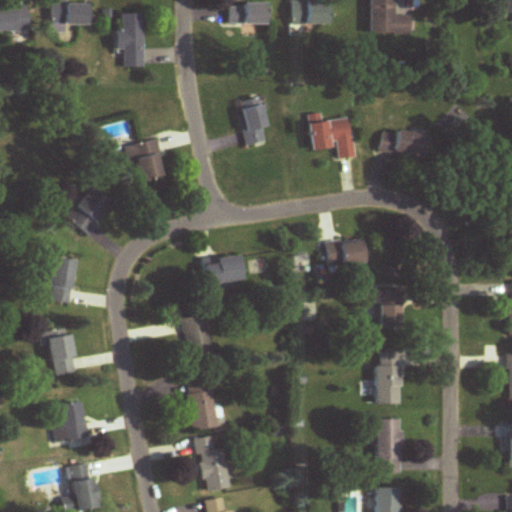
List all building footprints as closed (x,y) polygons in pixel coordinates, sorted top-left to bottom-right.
[(328,0),(289,0),(289,26),(328,26),(328,0)] [(391,0),(367,0),(368,35),(407,35),(407,17),(392,17),(391,0)] [(511,0),(486,0),(486,10),(498,10),(498,15),(508,15),(508,24),(511,23),(511,0)] [(48,26),(85,26),(85,2),(48,2),(48,26)] [(264,4),(226,4),(226,26),(264,26),(264,4)] [(0,33),(26,33),(26,8),(0,7),(0,33)] [(117,15),(118,31),(113,31),(113,52),(121,52),(121,69),(140,69),(140,15),(117,15)] [(264,144),(259,100),(237,103),(242,146),(264,144)] [(309,152),(332,149),(334,161),(351,158),(346,120),(306,125),(309,152)] [(420,160),(424,136),(379,130),(376,154),(420,160)] [(121,147),(124,164),(134,162),(137,182),(161,177),(154,141),(121,147)] [(109,205),(90,188),(63,218),(82,235),(109,205)] [(321,243),(324,269),(361,265),(359,240),(321,243)] [(235,256),(198,261),(203,290),(239,285),(235,256)] [(68,260),(46,260),(45,304),(67,304),(68,260)] [(375,306),(375,333),(397,334),(398,293),(369,293),(369,306),(375,306)] [(183,364),(207,363),(204,317),(179,319),(183,364)] [(37,350),(45,349),(49,378),(71,375),(65,330),(35,334),(37,350)] [(373,407),(398,407),(398,352),(373,352),(373,407)] [(181,383),(188,432),(213,429),(207,380),(181,383)] [(52,408),(56,429),(49,430),(52,445),(83,439),(76,404),(52,408)] [(373,476),(398,476),(398,421),(373,421),(373,476)] [(190,441),(198,493),(224,489),(216,437),(190,441)] [(89,479),(66,483),(69,498),(58,500),(59,511),(82,511),(95,510),(89,479)] [(372,511),(396,511),(397,490),(373,490),(372,511)] [(511,511),(511,497),(504,497),(503,511),(511,511)] [(228,511),(225,511),(220,511),(218,500),(201,502),(203,511),(228,511)]
